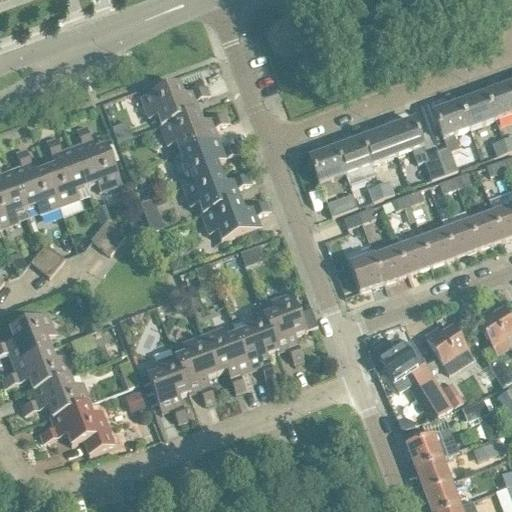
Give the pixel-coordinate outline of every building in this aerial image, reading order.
[(183,99),(178,88),(133,105),(133,106),(140,103),(148,123),(156,120),(160,130),(198,116),(193,105),(209,99),(206,90),(183,99)] [(495,124),(511,117),(511,90),(511,88),(485,97),(495,124)] [(469,133),(495,124),(485,97),(460,107),(469,133)] [(459,153),(454,139),(469,133),(460,107),(433,116),(443,143),(447,152),(436,156),(445,180),(457,175),(450,156),(459,153)] [(201,127),(198,116),(160,130),(167,150),(174,147),(178,158),(216,144),(212,133),(228,127),(225,118),(201,127)] [(426,160),(423,150),(413,123),(387,133),(397,160),(412,155),(417,168),(424,165),(431,184),(445,180),(436,156),(426,160)] [(95,155),(86,132),(77,135),(83,151),(71,155),(85,193),(97,189),(99,195),(120,188),(106,151),(95,155)] [(371,170),(397,160),(387,133),(361,143),(371,170)] [(507,158),(511,156),(511,141),(502,145),(507,158)] [(61,159),(55,143),(46,146),(55,170),(44,174),(58,212),(78,204),(76,197),(85,193),(71,155),(61,159)] [(375,180),(371,170),(361,143),(335,152),(345,179),(349,189),(375,180)] [(220,154),(216,144),(178,158),(182,169),(175,171),(183,192),(220,177),(216,166),(239,157),(236,148),(220,154)] [(497,161),(507,158),(502,145),(492,149),(497,161)] [(335,198),(330,185),(345,179),(335,152),(309,162),(318,188),(319,188),(324,202),(335,198)] [(34,177),(26,154),(16,157),(22,173),(10,178),(24,217),(36,212),(39,219),(58,212),(44,174),(34,177)] [(511,161),(501,166),(504,175),(511,172),(511,161)] [(490,180),(504,175),(501,166),(486,171),(490,180)] [(224,187),(220,177),(183,192),(190,212),(197,209),(201,220),(240,205),(235,193),(251,187),(247,178),(224,187)] [(1,182),(0,179),(0,233),(18,227),(16,220),(24,217),(10,178),(1,182)] [(456,193),(471,187),(467,178),(453,183),(456,193)] [(442,198),(456,193),(453,183),(439,188),(442,198)] [(383,203),(394,199),(389,186),(378,190),(383,203)] [(372,207),(383,203),(378,190),(368,194),(372,207)] [(417,214),(414,208),(433,201),(429,192),(405,201),(414,226),(416,225),(416,227),(425,224),(421,213),(417,214)] [(331,221),(350,214),(356,212),(352,198),(326,208),(331,221)] [(414,226),(405,201),(382,209),(385,217),(394,214),(395,215),(403,212),(409,228),(414,226)] [(243,215),(240,205),(201,220),(208,239),(216,236),(220,246),(260,231),(260,230),(258,231),(254,221),(270,215),(266,206),(243,215)] [(502,245),(511,241),(511,209),(492,217),(502,245)] [(360,228),(361,227),(375,222),(372,213),(357,218),(360,228)] [(479,253),(502,245),(492,217),(468,225),(479,253)] [(357,218),(343,223),(347,233),(360,228),(357,218)] [(455,262),(479,253),(468,225),(444,234),(455,262)] [(100,252),(115,233),(106,226),(91,245),(100,252)] [(110,260),(125,240),(115,233),(100,252),(110,260)] [(431,271),(455,262),(444,234),(420,243),(431,271)] [(407,280),(431,271),(420,243),(397,252),(407,280)] [(40,275),(55,256),(45,248),(30,267),(40,275)] [(383,288),(407,280),(397,252),(373,261),(383,288)] [(50,282),(65,263),(55,256),(40,275),(50,282)] [(172,276),(177,274),(186,271),(181,257),(167,263),(172,276)] [(359,297),(383,288),(373,261),(349,269),(359,297)] [(289,298),(272,305),(269,306),(272,315),(262,319),(276,356),(288,351),(294,367),(303,364),(294,340),(305,336),(317,331),(310,313),(298,318),(287,291),(287,292),(289,298)] [(511,338),(511,330),(502,314),(491,320),(488,315),(475,323),(497,360),(509,353),(504,343),(511,338)] [(275,382),(266,359),(276,356),(262,319),(242,326),(245,334),(234,338),(248,374),(260,370),(266,386),(275,382)] [(14,367),(51,353),(48,343),(55,340),(47,320),(10,333),(14,344),(0,349),(0,359),(10,356),(14,367)] [(85,340),(101,334),(98,325),(82,331),(85,340)] [(466,354),(452,332),(441,338),(438,333),(425,341),(443,369),(466,354)] [(224,342),(221,334),(201,342),(215,379),(227,374),(236,397),(244,394),(238,378),(248,374),(234,338),(224,342)] [(214,405),(206,382),(215,379),(201,342),(182,349),(185,357),(174,361),(188,397),(200,393),(206,409),(214,405)] [(392,356),(384,342),(370,351),(393,387),(402,382),(429,425),(452,410),(424,366),(417,370),(403,349),(392,356)] [(456,364),(463,373),(483,359),(475,350),(456,364)] [(55,364),(51,353),(14,367),(18,378),(2,384),(6,393),(29,384),(33,394),(70,380),(62,361),(55,364)] [(187,424),(178,401),(188,397),(174,361),(154,369),(156,375),(147,379),(162,418),(163,418),(162,416),(172,412),(178,428),(187,424)] [(502,392),(511,385),(511,381),(500,362),(488,369),(502,392)] [(129,365),(119,368),(122,375),(131,372),(129,365)] [(74,391),(70,380),(33,394),(37,405),(21,411),(25,420),(48,411),(52,422),(89,408),(82,388),(74,391)] [(489,415),(484,403),(461,413),(467,425),(489,415)] [(92,417),(89,408),(52,422),(56,433),(40,439),(43,447),(67,438),(71,449),(84,444),(88,457),(112,448),(100,414),(92,417)] [(401,435),(415,430),(413,426),(400,419),(396,421),(401,435)] [(499,439),(495,430),(485,434),(484,437),(487,444),(499,439)] [(442,464),(447,462),(438,437),(406,449),(415,473),(441,463),(442,464)] [(500,443),(483,449),(489,462),(505,456),(500,443)] [(424,496),(450,486),(442,464),(441,463),(415,473),(424,496)] [(506,492),(511,489),(511,478),(511,475),(501,479),(506,492)] [(429,511),(452,511),(459,510),(450,486),(424,496),(429,511)] [(511,507),(511,489),(506,492),(498,495),(504,508),(511,505),(511,507)]
